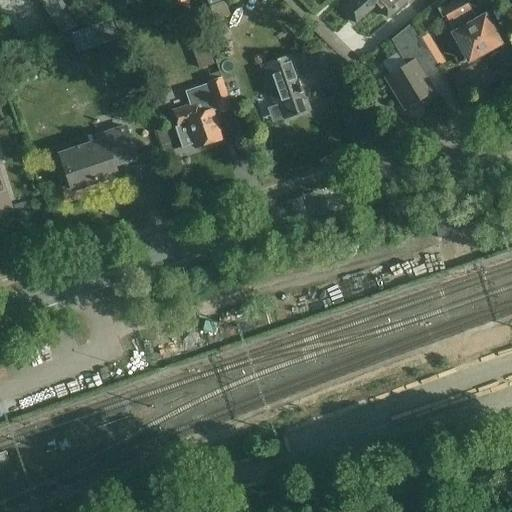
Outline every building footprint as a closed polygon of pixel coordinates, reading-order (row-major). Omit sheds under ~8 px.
[(66,8),(60,0),(38,0),(50,18),(66,8)] [(347,0),(341,6),(356,24),(378,5),(389,18),(408,1),(406,0),(347,0)] [(485,18),(475,23),(470,13),(471,13),(464,0),(459,0),(441,10),(449,25),(454,22),(459,33),(454,35),(468,62),(499,45),(485,18)] [(474,0),(480,8),(492,0),(474,0)] [(200,10),(211,40),(228,33),(222,18),(230,15),(225,1),(200,10)] [(111,20),(91,27),(98,46),(117,39),(111,20)] [(344,42),(360,37),(356,24),(339,29),(344,42)] [(440,71),(411,25),(391,41),(406,66),(386,78),(405,110),(433,93),(425,80),(440,71)] [(260,66),(263,73),(268,88),(273,86),(285,119),(308,111),(300,86),(329,76),(323,56),(306,62),(303,52),(260,66)] [(221,78),(209,82),(210,84),(185,92),(190,106),(173,112),(179,127),(187,124),(196,148),(223,139),(213,111),(218,110),(219,114),(232,109),(221,78)] [(124,128),(102,135),(104,140),(61,155),(72,191),(118,176),(115,167),(135,160),(124,128)] [(166,128),(156,131),(161,146),(171,143),(166,128)] [(0,176),(0,210),(10,208),(0,176)] [(438,238),(471,228),(466,210),(433,221),(438,238)] [(206,478),(175,488),(181,505),(212,495),(206,478)]
